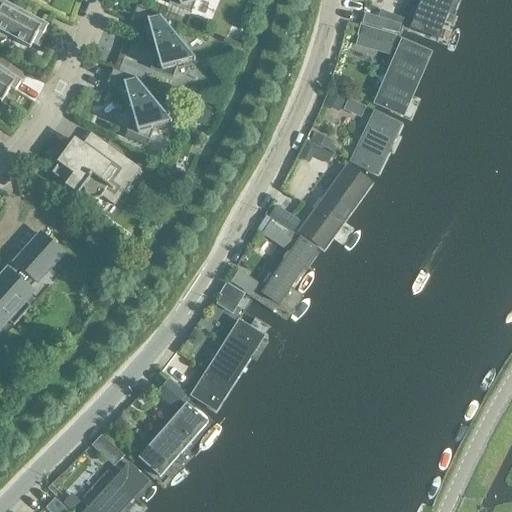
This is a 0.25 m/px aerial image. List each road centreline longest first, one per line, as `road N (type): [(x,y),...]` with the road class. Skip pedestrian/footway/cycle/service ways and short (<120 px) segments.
road 1 (residential): [(0,511),(168,335),(258,194),(317,66),(332,0)]
road 2 (residential): [(0,169),(63,90),(96,0)]
road 3 (unclassified): [(445,511),(511,385)]
